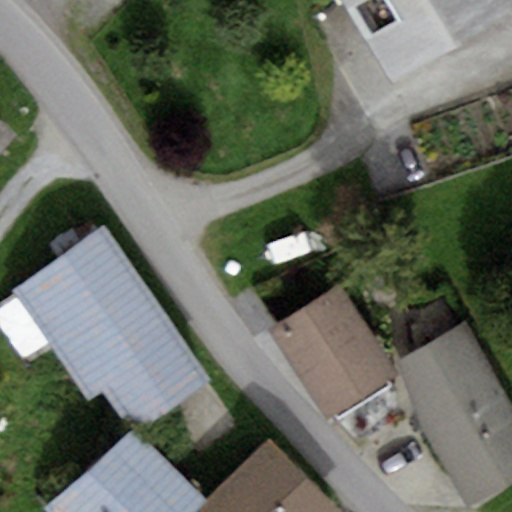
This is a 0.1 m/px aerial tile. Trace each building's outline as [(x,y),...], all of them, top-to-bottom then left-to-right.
[(511,0),(340,0),(392,86),(511,13),(511,0)] [(0,121),(0,159),(19,139),(0,121)] [(209,382),(107,228),(13,290),(16,294),(0,304),(0,323),(26,363),(49,348),(86,403),(103,393),(121,421),(132,414),(141,428),(209,382)] [(338,287),(268,330),(327,421),(397,378),(338,287)] [(511,412),(465,326),(393,364),(469,506),(511,483),(511,412)] [(196,511),(206,503),(131,430),(42,509),(44,511),(196,511)] [(340,511),(271,441),(206,503),(196,511),(340,511)]
